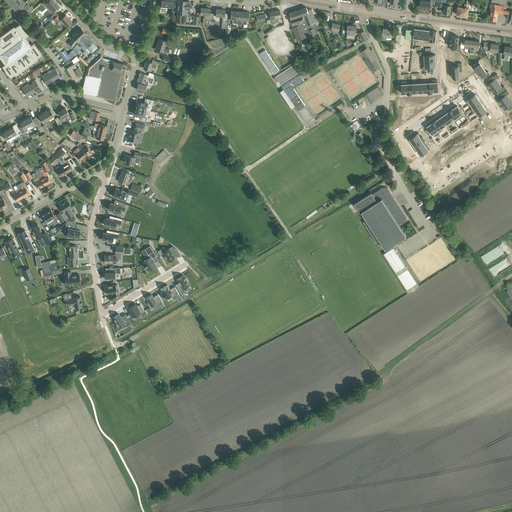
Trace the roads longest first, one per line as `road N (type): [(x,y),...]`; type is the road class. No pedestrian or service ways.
road 1 (residential): [(453,96),(401,132),(436,183),(509,133)]
road 2 (unclassified): [(402,188),(376,140),(387,70),(363,11)]
road 3 (track): [(378,372),(511,275)]
road 4 (residential): [(102,316),(90,237),(104,185),(99,169)]
